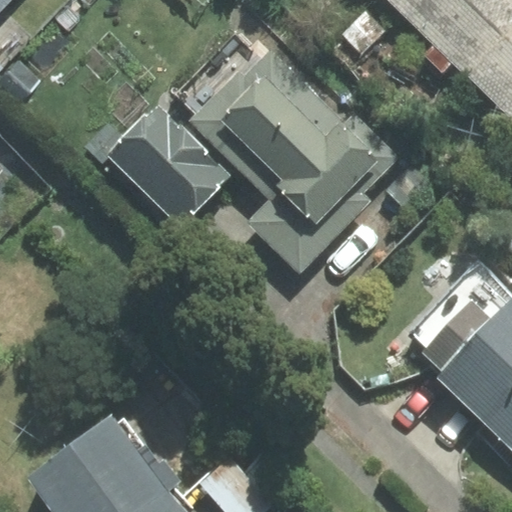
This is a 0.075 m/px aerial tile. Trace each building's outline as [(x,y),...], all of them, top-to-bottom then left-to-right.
[(511,0),(403,0),(511,106),(511,0)] [(114,122),(91,145),(108,163),(118,153),(191,225),(234,183),(263,211),(254,220),(307,272),(415,165),(360,110),(350,120),(275,46),(198,124),(170,96),(130,137),(114,122)] [(0,49),(0,70),(11,61),(0,49)] [(24,51),(4,72),(25,93),(46,73),(24,51)] [(511,311),(449,376),(470,396),(502,428),(511,438),(511,311)] [(127,412),(41,473),(67,511),(200,511),(178,488),(127,412)] [(238,455),(207,481),(233,511),(270,511),(280,504),(238,455)]
